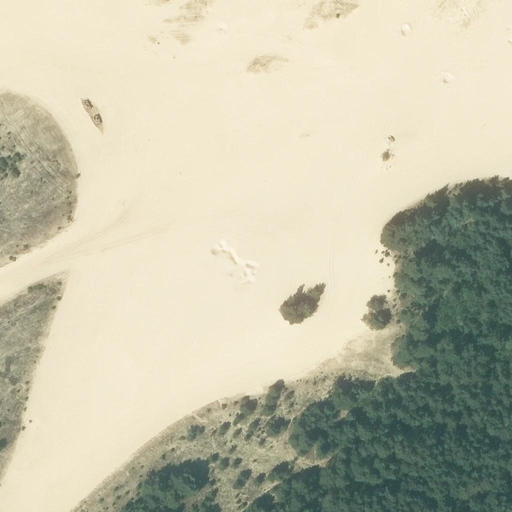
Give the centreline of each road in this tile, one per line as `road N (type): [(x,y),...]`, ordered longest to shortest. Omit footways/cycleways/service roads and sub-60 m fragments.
road 1 (track): [(64,511),(131,449),(201,403),(324,351),(363,270),(351,226),(319,198),(236,190),(164,201)]
road 2 (track): [(467,0),(452,24),(381,85),(0,289)]
road 3 (track): [(511,167),(465,171),(378,197),(319,198)]
